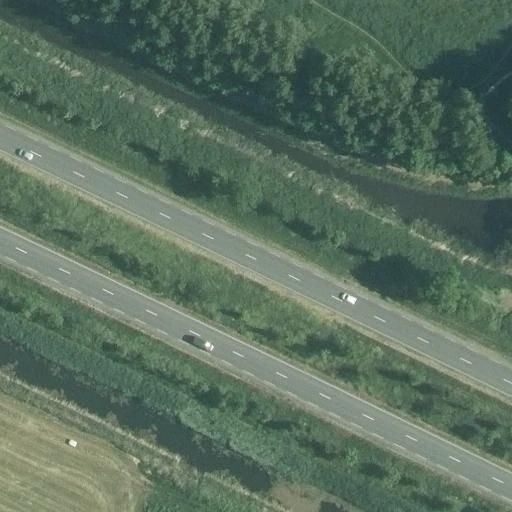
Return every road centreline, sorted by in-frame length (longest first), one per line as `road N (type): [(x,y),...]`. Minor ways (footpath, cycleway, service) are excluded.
road 1 (primary): [(0,242),(511,490)]
road 2 (primary): [(511,383),(0,138)]
